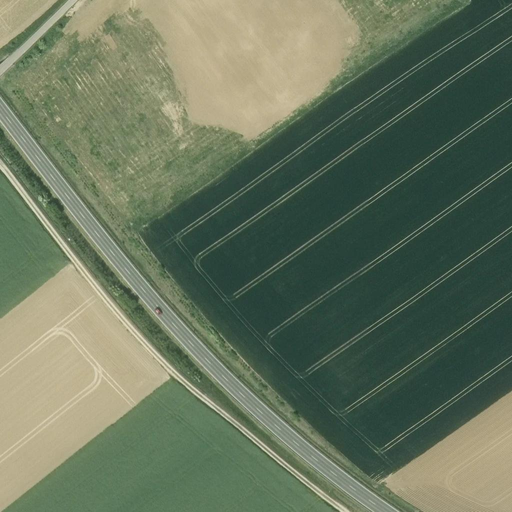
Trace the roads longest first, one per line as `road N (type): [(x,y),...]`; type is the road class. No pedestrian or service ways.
road 1 (secondary): [(0,109),(175,327),(286,435),(387,511)]
road 2 (track): [(354,511),(165,366),(100,290),(0,142)]
